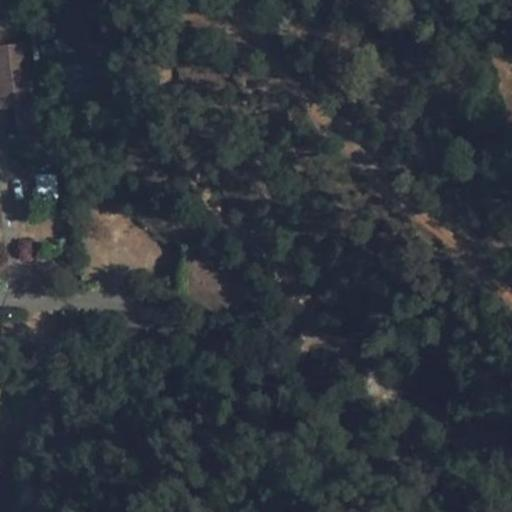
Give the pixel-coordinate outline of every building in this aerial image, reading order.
[(0,57),(21,55),(26,54),(25,44),(0,47),(0,57)] [(32,93),(26,54),(21,55),(26,94),(32,93)] [(26,94),(21,55),(0,57),(0,73),(3,97),(26,94)] [(3,97),(0,97),(0,106),(15,105),(33,103),(32,93),(26,94),(3,97)] [(33,103),(15,105),(19,141),(41,138),(33,103)] [(302,396),(304,393),(304,389),(300,387),(297,388),(295,391),(295,394),(298,396),(300,397),(302,396)]
